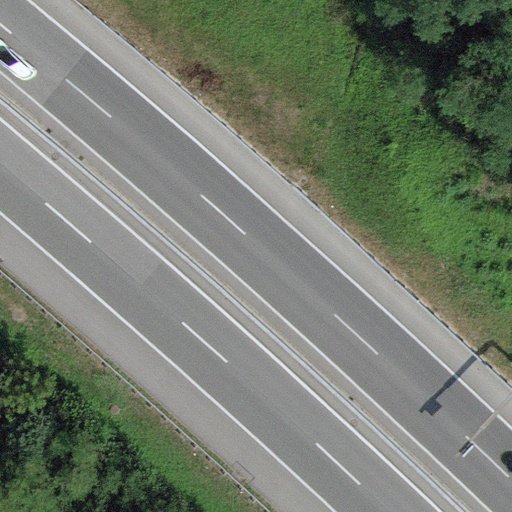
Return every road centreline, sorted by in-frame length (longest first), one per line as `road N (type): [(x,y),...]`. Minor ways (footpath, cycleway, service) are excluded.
road 1 (motorway): [(511,479),(178,175),(0,26)]
road 2 (motorway): [(0,171),(148,295),(379,511)]
